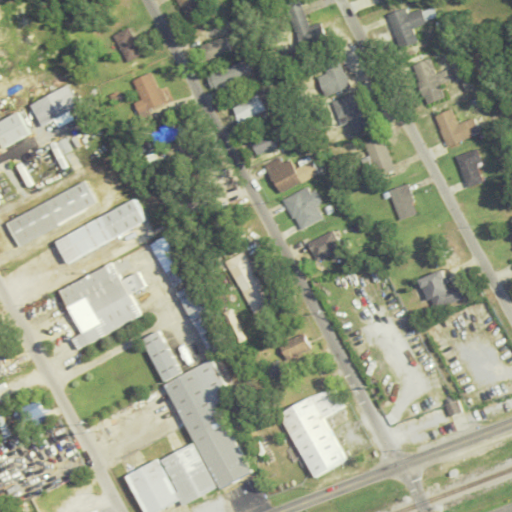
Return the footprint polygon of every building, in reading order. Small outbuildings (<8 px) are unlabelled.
[(106,7),(121,0),(123,4),(109,11),(106,7)] [(205,15),(190,23),(182,8),(181,9),(176,0),(208,0),(200,5),(205,15)] [(321,24),(328,42),(304,51),(286,7),(300,1),(311,28),(321,24)] [(241,14),(254,9),(259,24),(246,29),(241,14)] [(423,10),(428,25),(414,30),(420,44),(401,51),(389,16),(407,9),(409,15),(423,10)] [(233,34),(231,28),(226,30),(223,23),(240,16),(245,30),(233,34)] [(438,24),(452,19),(456,33),(443,38),(438,24)] [(114,37),(129,29),(144,56),(129,64),(114,37)] [(207,62),(203,64),(199,54),(203,53),(201,48),(226,38),(232,53),(207,63),(207,62)] [(346,71),(353,89),(328,99),(319,79),(328,75),(323,63),(339,57),(345,71),(346,71)] [(457,80),(451,82),(452,83),(441,87),(446,99),(428,106),(426,99),(424,99),(419,84),(420,84),(414,67),(431,60),(437,76),(447,72),(448,73),(453,70),(457,80)] [(251,65),(254,72),(250,74),(251,78),(241,82),(241,81),(217,91),(216,89),(212,90),(208,79),(212,78),(211,76),(245,62),(247,66),(251,65)] [(162,89),(168,102),(140,115),(135,105),(142,101),(134,82),(152,74),(159,90),(162,89)] [(463,83),(471,79),(475,88),(467,92),(463,83)] [(33,108),(69,87),(82,108),(45,129),(33,108)] [(111,97),(118,93),(121,101),(114,105),(111,97)] [(357,135),(352,123),(343,127),(334,104),(360,93),(374,127),(357,135)] [(236,117),(238,116),(235,110),(259,96),(267,111),(241,126),(236,117)] [(472,103),(478,99),(481,104),(475,108),(472,103)] [(467,122),(467,123),(474,119),(480,132),(473,135),(474,138),(449,150),(441,132),(442,132),(436,118),(452,111),(459,126),(467,122)] [(0,140),(0,126),(20,114),(32,136),(6,151),(0,140)] [(184,127),(187,135),(163,146),(159,138),(164,137),(160,129),(172,124),(175,131),(184,127)] [(276,145),(278,149),(259,157),(253,143),(273,135),(273,136),(278,134),(281,143),(276,145)] [(162,149),(191,136),(200,157),(171,169),(162,149)] [(379,179),(375,169),(366,172),(362,161),(371,158),(366,144),(383,137),(396,172),(379,179)] [(54,142),(61,156),(71,151),(64,138),(54,142)] [(457,158),(478,150),(483,162),(477,165),(484,184),(469,190),(457,158)] [(276,184),(274,185),(265,167),(281,159),(284,164),(285,163),(285,165),(291,161),(296,171),(302,168),(299,163),(311,157),(321,175),(303,185),(302,184),(282,195),(276,184)] [(187,198),(196,193),(189,179),(202,171),(214,194),(191,206),(187,198)] [(60,226),(61,228),(22,249),(9,225),(45,206),(42,201),(45,199),(46,200),(51,197),(53,201),(87,182),(99,205),(60,226)] [(390,193),(409,185),(416,203),(414,203),(419,216),(402,223),(390,193)] [(325,220),(303,232),(296,219),(293,220),(283,202),(308,189),(312,195),(317,192),(324,205),(318,208),(325,220)] [(58,245),(136,202),(148,223),(69,266),(58,245)] [(325,210),(331,207),(334,213),(329,216),(325,210)] [(309,245),(335,232),(344,251),(319,264),(309,245)] [(152,247),(166,239),(190,281),(176,289),(152,247)] [(301,258),(305,254),(315,265),(312,269),(301,258)] [(121,277),(124,284),(140,275),(147,289),(132,297),(143,318),(81,353),(74,341),(85,336),(62,294),(114,265),(120,262),(122,265),(129,261),(133,269),(121,277)] [(267,288),(272,297),(269,299),(273,306),(256,316),(231,272),(249,261),(264,290),(267,288)] [(433,302),(430,303),(421,284),(445,273),(449,282),(446,283),(450,292),(464,286),(469,299),(438,313),(433,302)] [(180,296),(196,287),(230,350),(214,359),(180,296)] [(224,315),(232,310),(246,338),(238,342),(224,315)] [(145,343),(161,334),(183,376),(167,385),(145,343)] [(282,347),(306,335),(313,351),(289,363),(282,347)] [(263,369),(280,361),(286,374),(269,382),(263,369)] [(166,388),(213,362),(234,399),(218,408),(255,477),(224,494),(166,388)] [(319,392),(314,384),(305,389),(300,379),(321,367),(326,376),(322,378),(327,387),(319,392)] [(287,380),(295,376),(299,386),(291,390),(287,380)] [(346,409),(326,421),(350,464),(318,482),(282,418),(314,400),(336,391),(346,409)] [(447,406),(459,401),(464,414),(452,419),(447,406)] [(36,428),(32,421),(21,427),(15,414),(38,402),(48,422),(36,428)] [(0,438),(0,415),(1,415),(13,437),(2,443),(0,438)] [(179,497),(181,496),(164,465),(196,447),(220,491),(186,510),(179,497)] [(145,511),(129,480),(160,463),(182,505),(169,511),(145,511)]
